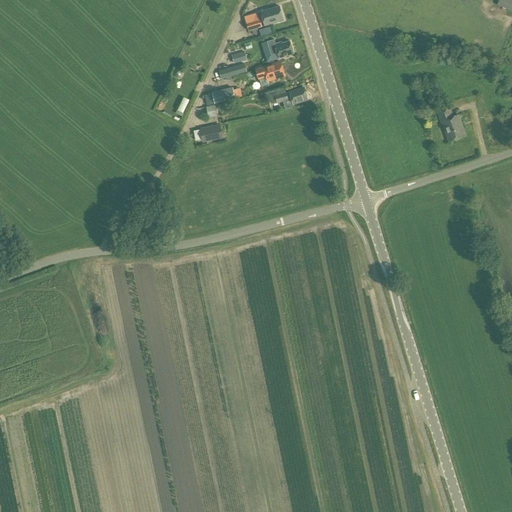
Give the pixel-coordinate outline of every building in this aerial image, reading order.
[(511,10),(511,0),(500,0),(498,5),(511,10)] [(265,26),(284,20),(280,6),(261,12),(265,26)] [(248,31),(262,27),(260,19),(246,23),(248,31)] [(273,25),(262,28),(264,35),(275,32),(273,25)] [(294,53),(290,41),(282,43),(282,42),(271,45),(273,51),(277,50),(280,58),(294,53)] [(234,64),(246,60),(244,52),(232,55),(234,64)] [(262,87),(269,84),(268,81),(285,75),(281,62),(280,62),(274,64),(257,69),(260,79),(259,79),(262,87)] [(221,80),(242,74),(240,65),(219,71),(221,80)] [(215,104),(235,100),(233,88),(212,92),(215,104)] [(307,100),(304,88),(286,93),(285,89),(266,94),(269,103),(271,104),(277,102),(277,104),(288,101),(287,97),(291,96),(293,104),(307,100)] [(186,96),(181,109),(187,111),(192,98),(186,96)] [(209,118),(218,116),(215,105),(206,107),(209,118)] [(453,117),(450,109),(439,113),(443,123),(444,123),(450,141),(466,135),(459,115),(453,117)] [(203,143),(223,138),(220,124),(199,129),(203,143)]
